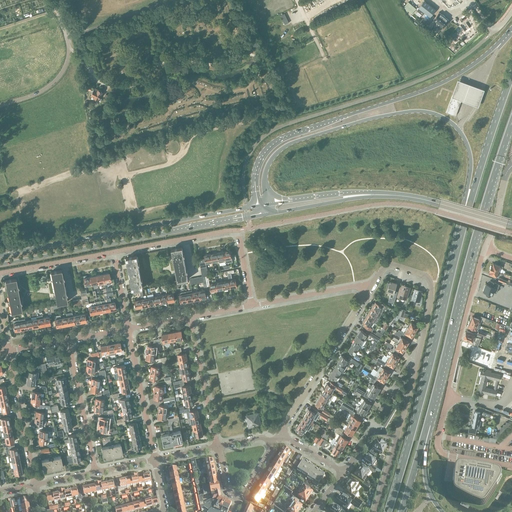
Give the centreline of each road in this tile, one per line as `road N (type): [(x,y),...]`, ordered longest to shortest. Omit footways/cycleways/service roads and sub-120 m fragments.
road 1 (primary): [(268,204),(265,172),(283,147),(420,111),(447,119),(467,148),(463,227)]
road 2 (primary): [(511,26),(448,79),(269,146),(255,171),(258,205)]
road 3 (primary): [(426,424),(511,122)]
road 4 (primary): [(463,227),(387,511)]
road 5 (unclassified): [(511,466),(448,456),(437,446),(484,248)]
road 6 (secondary): [(0,265),(265,214)]
road 7 (secondary): [(258,205),(0,256)]
road 8 (residential): [(396,439),(430,282),(385,265)]
road 9 (residential): [(280,433),(368,288)]
road 10 (primary): [(511,74),(463,227)]
road 11 (secondary): [(511,225),(414,197),(367,194)]
road 12 (unclassified): [(0,105),(46,89),(64,67),(68,45),(54,0)]
road 13 (residential): [(95,473),(70,340)]
road 14 (residential): [(34,484),(9,351)]
road 15 (residential): [(155,459),(128,328)]
road 16 (residential): [(217,446),(189,317)]
road 17 (residential): [(114,252),(238,230)]
